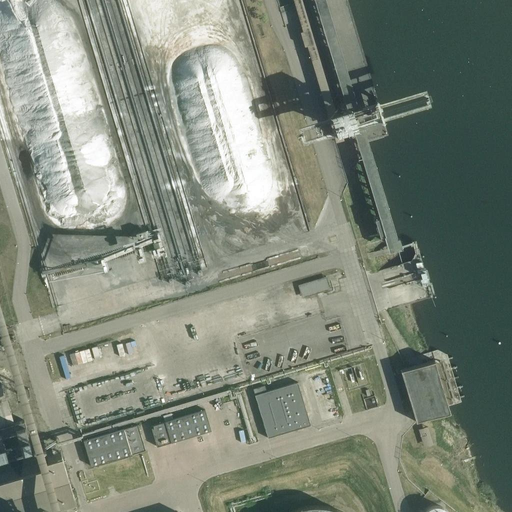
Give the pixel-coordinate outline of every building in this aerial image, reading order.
[(327,276),(298,284),(302,297),(331,288),(327,276)] [(134,336),(119,340),(126,364),(141,359),(134,336)] [(416,421),(446,412),(450,411),(434,360),(401,370),(416,421)] [(253,388),(255,394),(268,437),(311,424),(298,381),(266,391),(265,385),(253,388)] [(205,411),(173,419),(171,413),(163,415),(165,421),(151,425),(157,446),(211,431),(205,411)] [(24,419),(0,426),(0,456),(32,447),(32,445),(24,419)] [(138,424),(84,440),(91,466),(145,449),(138,424)] [(43,455),(38,457),(0,468),(0,511),(6,511),(56,498),(53,490),(56,489),(61,504),(76,500),(61,450),(46,454),(52,475),(49,476),(43,455)] [(60,511),(56,499),(10,511),(60,511)]
